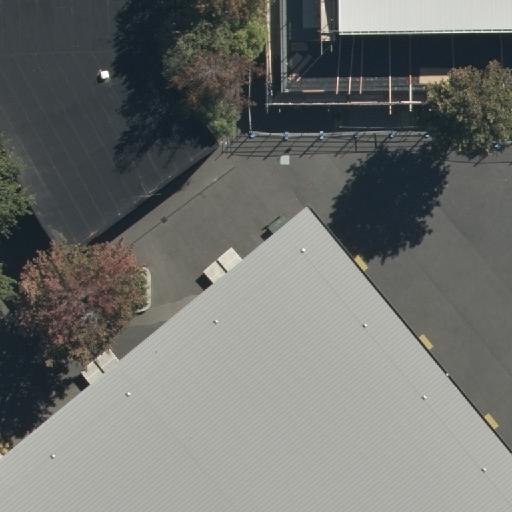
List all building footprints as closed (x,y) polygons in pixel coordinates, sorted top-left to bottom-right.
[(0,0),(0,200),(23,240),(47,269),(208,157),(182,112),(162,68),(152,26),(149,0),(0,0)] [(511,0),(279,0),(279,73),(511,70),(511,0)] [(511,511),(511,454),(297,188),(142,311),(304,511),(511,511)] [(511,252),(481,213),(392,283),(511,434),(511,252)] [(195,511),(119,418),(3,511),(195,511)]
